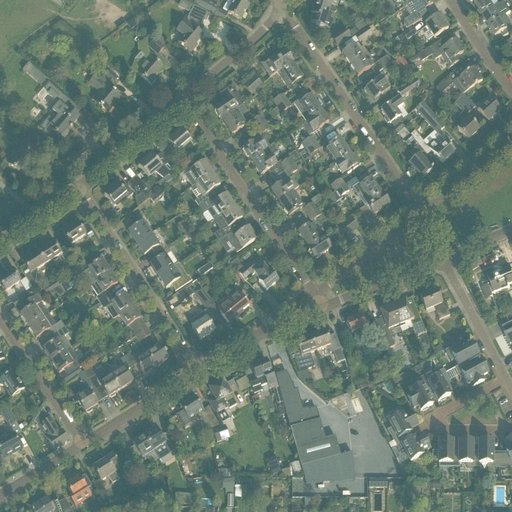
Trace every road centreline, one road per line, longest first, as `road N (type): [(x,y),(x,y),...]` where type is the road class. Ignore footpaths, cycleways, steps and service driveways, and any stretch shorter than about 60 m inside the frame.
road 1 (residential): [(276,16),(294,27),(420,212)]
road 2 (residential): [(314,294),(181,100)]
road 3 (residential): [(196,371),(76,187)]
road 4 (residential): [(504,378),(436,418),(440,428),(511,424)]
road 5 (residential): [(84,441),(0,318)]
road 6 (residential): [(319,305),(196,371)]
road 7 (residential): [(76,187),(181,100)]
road 8 (residential): [(314,294),(420,212)]
road 9 (residential): [(504,378),(442,260)]
road 10 (residential): [(196,371),(84,441)]
road 11 (residential): [(319,305),(442,260)]
road 12 (residential): [(181,100),(276,16)]
